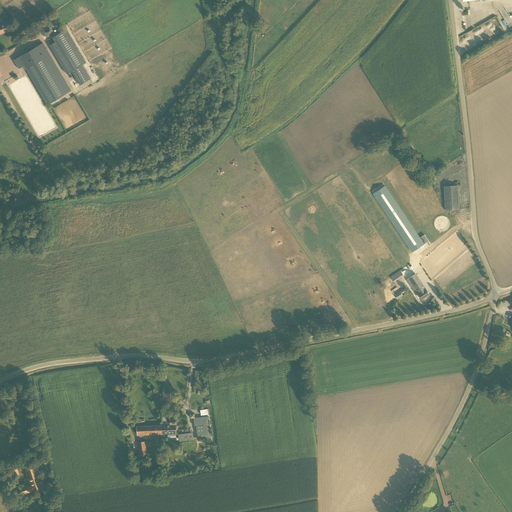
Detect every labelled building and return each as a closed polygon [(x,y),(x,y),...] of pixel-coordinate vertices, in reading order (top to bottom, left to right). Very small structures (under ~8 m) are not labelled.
[(0,34),(9,32),(7,24),(6,23),(0,24),(0,34)] [(53,37),(53,25),(41,24),(40,36),(53,37)] [(91,79),(82,65),(86,63),(66,29),(52,37),(55,42),(50,45),(66,74),(71,71),(79,85),(91,79)] [(70,91),(43,45),(13,62),(18,70),(24,67),(46,105),(70,91)] [(431,179),(435,186),(439,184),(434,177),(431,179)] [(445,211),(459,209),(458,185),(444,187),(444,188),(442,188),(442,200),(445,200),(445,211)] [(373,194),(409,248),(410,249),(412,252),(429,241),(424,235),(420,238),(385,186),(373,194)] [(394,282),(404,275),(400,270),(391,277),(394,282)] [(430,295),(415,273),(407,279),(414,287),(415,286),(419,292),(417,293),(422,300),(430,295)] [(397,299),(403,295),(401,293),(405,291),(403,288),(394,294),(397,299)] [(196,418),(194,418),(194,423),(194,426),(197,426),(204,425),(203,417),(196,418)] [(162,434),(177,434),(176,419),(170,419),(170,421),(164,422),(164,425),(161,425),(162,434)] [(137,435),(162,434),(161,425),(136,426),(137,435)] [(140,457),(148,456),(146,441),(138,442),(140,457)] [(22,495),(44,487),(43,482),(43,481),(38,466),(26,470),(31,484),(21,488),(19,488),(22,495)]
